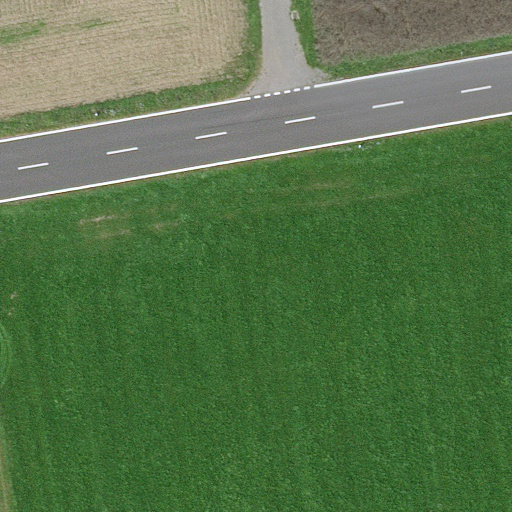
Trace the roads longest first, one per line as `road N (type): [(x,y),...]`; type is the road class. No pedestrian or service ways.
road 1 (primary): [(0,175),(511,86)]
road 2 (track): [(280,0),(301,123)]
